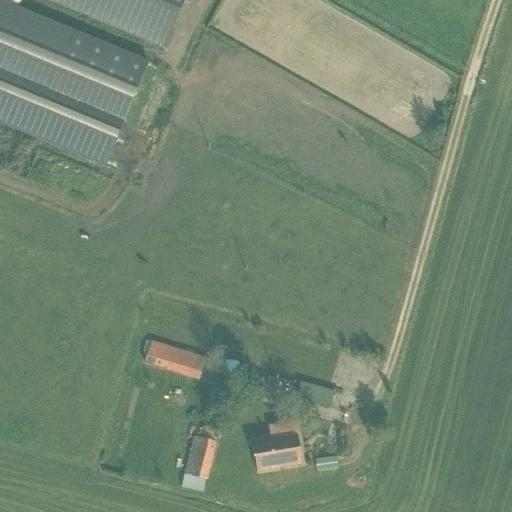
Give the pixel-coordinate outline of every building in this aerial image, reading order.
[(80,0),(76,12),(164,48),(183,2),(183,0),(80,0)] [(0,121),(105,165),(114,144),(147,63),(0,1),(0,121)] [(150,340),(143,365),(198,381),(202,369),(205,357),(150,340)] [(308,386),(298,383),(294,401),(329,411),(334,393),(308,386)] [(269,436),(250,439),(253,452),(256,472),(301,464),(295,426),(294,423),(268,427),(269,436)] [(205,481),(218,428),(203,425),(200,435),(194,434),(184,475),(205,481)] [(303,459),(304,470),(322,468),(321,457),(303,459)]
